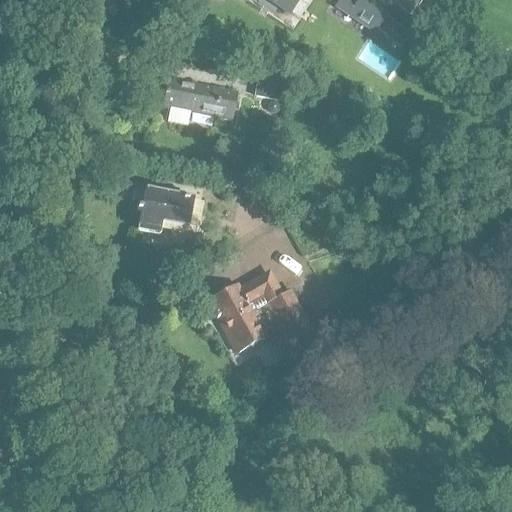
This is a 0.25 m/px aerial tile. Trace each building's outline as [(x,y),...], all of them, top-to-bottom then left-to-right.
[(266,0),(288,15),(297,0),(266,0)] [(352,0),(338,0),(333,9),(374,36),(389,14),(367,0),(357,0),(356,2),(352,0)] [(0,27),(22,33),(28,11),(2,5),(0,14),(0,27)] [(282,103),(287,81),(258,75),(254,98),(267,100),(265,115),(278,117),(281,103),(282,103)] [(167,82),(162,109),(231,122),(236,95),(167,82)] [(238,187),(234,204),(250,209),(255,192),(238,187)] [(187,230),(193,200),(144,191),(136,232),(159,236),(161,225),(187,230)] [(372,277),(381,268),(363,250),(354,259),(372,277)] [(280,296),(268,275),(238,292),(235,287),(205,304),(215,322),(217,321),(237,356),(269,338),(276,345),(292,344),(311,332),(288,292),(280,296)]
